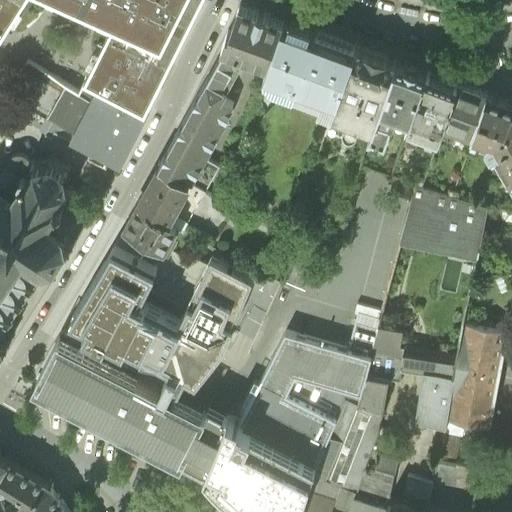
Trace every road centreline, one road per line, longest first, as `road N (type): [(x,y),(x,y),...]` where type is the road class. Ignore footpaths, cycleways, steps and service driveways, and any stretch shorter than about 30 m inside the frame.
road 1 (residential): [(221,0),(107,220),(0,394)]
road 2 (residential): [(334,0),(428,30),(511,26)]
road 3 (tertiary): [(134,511),(82,462),(0,415)]
